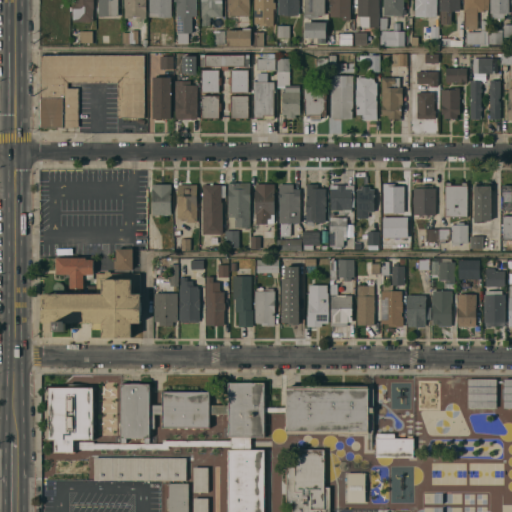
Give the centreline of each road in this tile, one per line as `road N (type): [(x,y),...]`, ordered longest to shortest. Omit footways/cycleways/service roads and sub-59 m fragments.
road 1 (residential): [(511,153),(0,155)]
road 2 (residential): [(511,355),(13,356)]
road 3 (primary): [(14,0),(15,440)]
